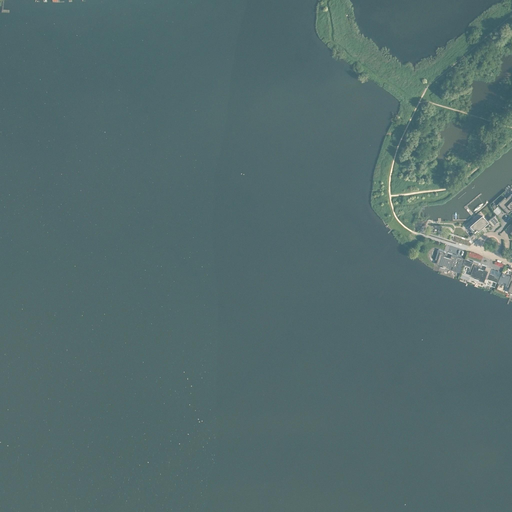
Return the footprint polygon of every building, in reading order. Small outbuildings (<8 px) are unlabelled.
[(511,206),(511,196),(511,197),(502,206),(507,211),(511,206)] [(493,212),(487,218),(491,223),(498,220),(493,212)] [(473,230),(476,228),(475,227),(481,223),(482,224),(487,220),(481,213),(467,225),(472,230),(473,230)] [(449,263),(452,264),(456,253),(450,251),(449,255),(443,253),(443,251),(441,251),(442,248),(437,246),(433,256),(436,257),(435,260),(439,262),(438,263),(448,267),(449,263)] [(471,258),(467,268),(470,269),(469,272),(473,273),(472,275),(482,279),(483,275),(486,276),(490,265),(484,263),(483,267),(477,265),(478,263),(476,263),(477,260),(471,258)]
